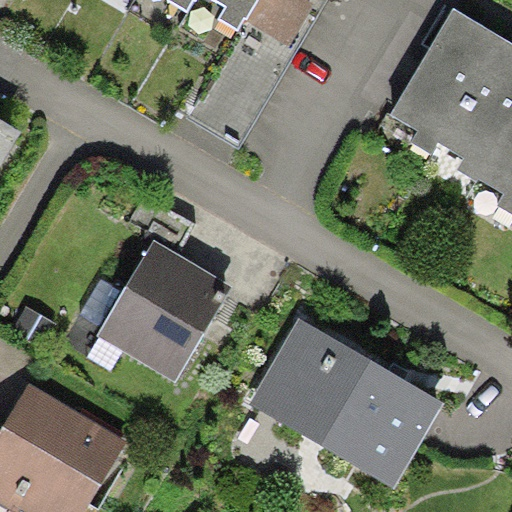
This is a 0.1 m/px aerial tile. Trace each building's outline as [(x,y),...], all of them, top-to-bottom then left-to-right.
[(204,0),(157,0),(193,20),(204,0)] [(264,0),(205,0),(198,12),(242,38),(264,0)] [(264,0),(242,38),(203,103),(250,131),(328,0),(264,0)] [(511,53),(462,24),(395,139),(445,167),(511,53)] [(511,53),(445,167),(493,195),(511,162),(511,53)] [(0,190),(29,142),(0,125),(0,190)] [(511,162),(493,195),(487,205),(511,219),(511,162)] [(189,236),(206,208),(160,180),(143,209),(189,236)] [(100,336),(177,383),(234,290),(156,243),(100,336)] [(333,465),(394,500),(450,401),(309,322),(259,410),(339,454),(333,465)] [(23,511),(92,511),(133,442),(35,385),(0,444),(0,475),(32,493),(22,511),(23,511)]
